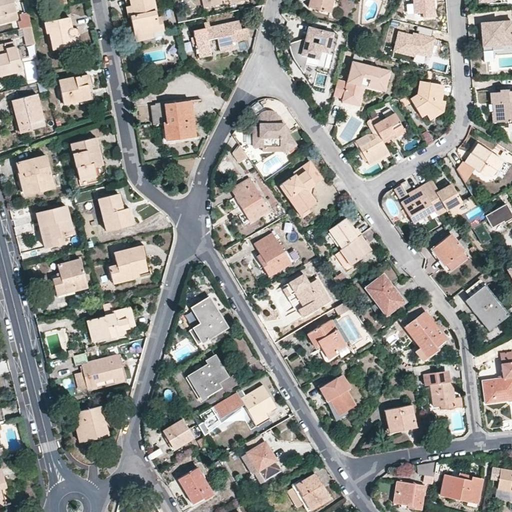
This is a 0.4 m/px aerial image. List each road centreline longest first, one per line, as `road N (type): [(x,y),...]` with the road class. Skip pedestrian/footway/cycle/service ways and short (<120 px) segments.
road 1 (residential): [(347,480),(193,229)]
road 2 (residential): [(361,195),(463,332),(477,444)]
road 3 (residential): [(98,0),(134,172),(193,229)]
road 4 (tertiary): [(64,487),(0,245)]
road 5 (residential): [(455,0),(464,106),(456,135),(361,195)]
road 6 (residential): [(193,229),(134,413),(136,459)]
road 7 (residential): [(256,71),(207,161),(193,229)]
road 8 (residential): [(256,71),(280,84),(361,195)]
road 9 (residential): [(477,444),(390,459),(347,480)]
